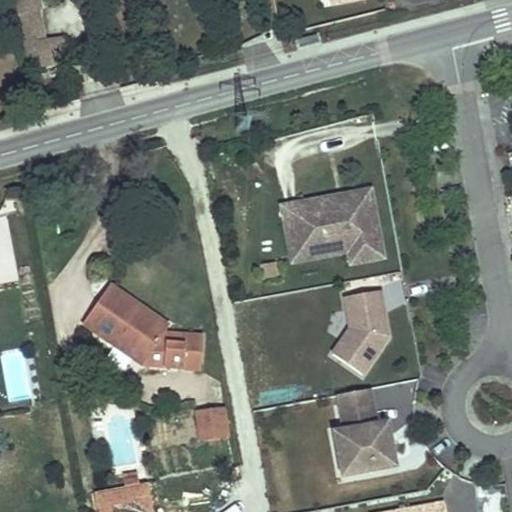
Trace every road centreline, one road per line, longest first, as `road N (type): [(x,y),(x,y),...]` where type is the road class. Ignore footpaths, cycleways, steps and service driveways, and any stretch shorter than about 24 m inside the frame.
road 1 (tertiary): [(450,34),(0,155)]
road 2 (residential): [(450,34),(502,315),(499,361)]
road 3 (residential): [(499,361),(467,370),(453,415),(474,440),(506,444)]
